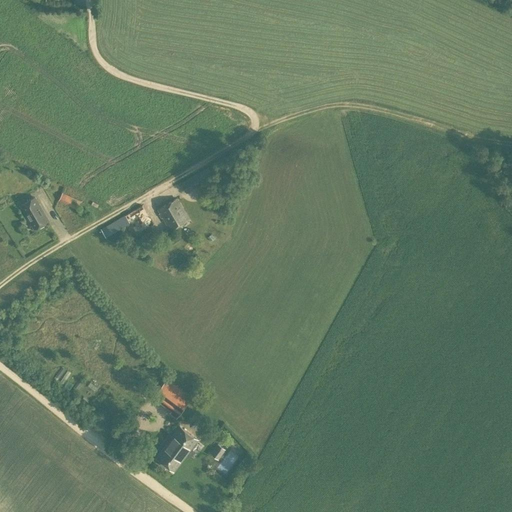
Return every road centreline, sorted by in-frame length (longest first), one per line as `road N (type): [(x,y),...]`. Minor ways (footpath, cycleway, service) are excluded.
road 1 (track): [(0,284),(219,152),(303,114),(348,106),(511,138)]
road 2 (track): [(259,134),(238,107),(129,81),(99,65),(87,0)]
road 3 (track): [(0,365),(195,511)]
